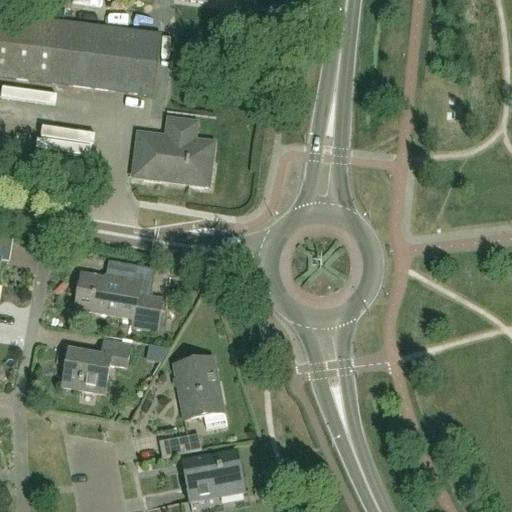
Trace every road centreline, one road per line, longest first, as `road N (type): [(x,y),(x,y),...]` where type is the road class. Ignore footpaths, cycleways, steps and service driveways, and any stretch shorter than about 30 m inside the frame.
road 1 (tertiary): [(0,218),(265,259)]
road 2 (residential): [(23,511),(19,406),(45,254)]
road 3 (secondary): [(308,323),(326,408),(369,491)]
road 4 (secondary): [(369,491),(342,320)]
road 5 (secondary): [(336,89),(303,217)]
road 6 (secondary): [(341,218),(336,89)]
road 7 (secondary): [(342,320),(368,296),(375,269),(369,243),(341,218)]
